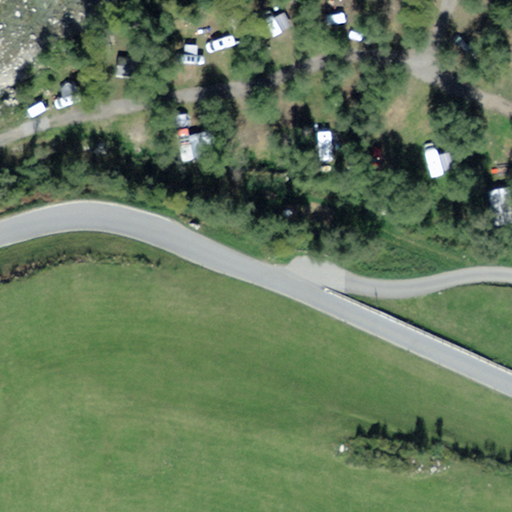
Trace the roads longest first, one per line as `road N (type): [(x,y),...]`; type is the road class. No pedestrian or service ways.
road 1 (unclassified): [(511,384),(141,225),(74,215),(0,233)]
road 2 (track): [(511,117),(425,71),(369,57),(65,118),(0,146)]
